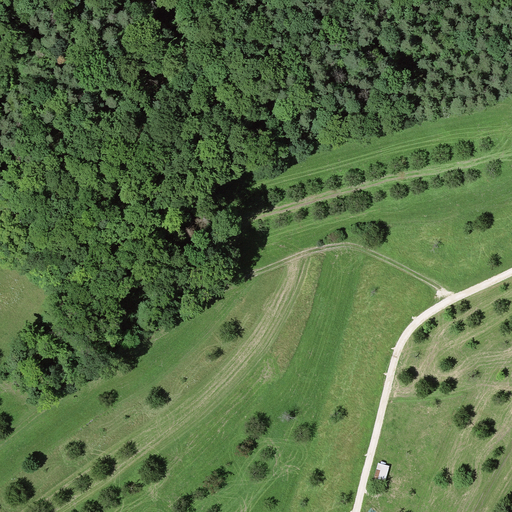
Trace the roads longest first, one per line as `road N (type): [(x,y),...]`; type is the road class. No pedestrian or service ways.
road 1 (track): [(511,272),(410,326),(397,348),(356,511)]
road 2 (track): [(227,254),(238,276),(325,244),(356,245),(453,299)]
